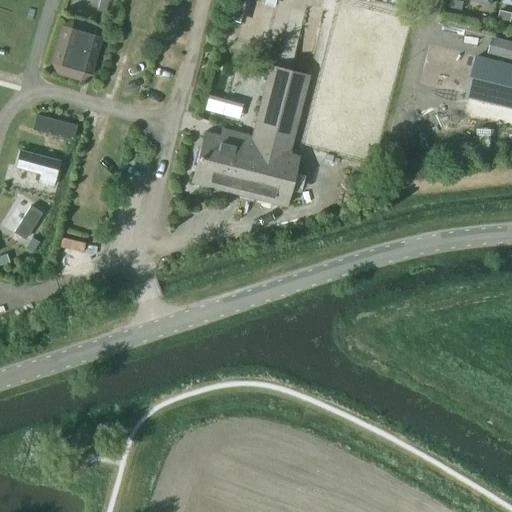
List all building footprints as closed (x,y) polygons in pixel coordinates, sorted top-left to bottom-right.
[(103,35),(69,27),(61,25),(51,62),(56,74),(80,81),(92,74),(103,35)] [(511,66),(476,57),(466,96),(511,107),(511,66)] [(220,137),(203,132),(190,183),(285,206),(298,156),(289,154),(308,76),(269,66),(252,136),(222,128),(220,137)] [(211,96),(209,112),(244,117),(246,101),(211,96)] [(76,126),(36,116),(33,130),(72,140),(76,126)] [(60,163),(20,152),(16,169),(41,176),(38,184),(53,188),(60,163)] [(24,240),(40,213),(29,207),(13,233),(24,240)]
